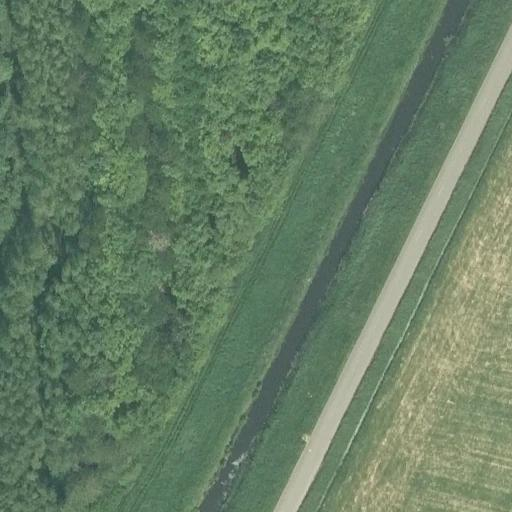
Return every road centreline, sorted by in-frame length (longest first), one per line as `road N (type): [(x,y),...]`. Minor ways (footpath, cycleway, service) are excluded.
road 1 (tertiary): [(285,511),(511,52)]
road 2 (track): [(13,0),(21,162),(0,286)]
